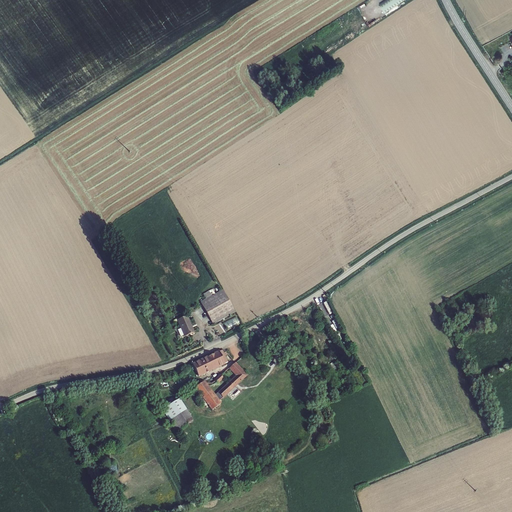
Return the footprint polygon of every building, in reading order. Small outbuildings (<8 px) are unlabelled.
[(402,0),(385,0),(377,6),(383,15),(403,2),(402,0)] [(206,299),(201,302),(213,325),(236,313),(223,290),(212,296),(209,291),(203,295),(206,299)] [(188,316),(177,320),(181,329),(184,336),(184,337),(195,333),(188,316)] [(236,318),(229,322),(231,327),(239,322),(236,318)] [(224,350),(219,352),(225,364),(228,363),(225,356),(224,354),(226,353),(224,350)] [(219,351),(192,364),(199,378),(226,365),(225,364),(219,352),(219,351)] [(236,363),(229,369),(235,376),(215,395),(205,383),(204,382),(195,389),(212,411),(221,404),(219,401),(223,398),(223,399),(248,376),(236,363)] [(179,400),(162,411),(176,432),(193,421),(179,400)]
